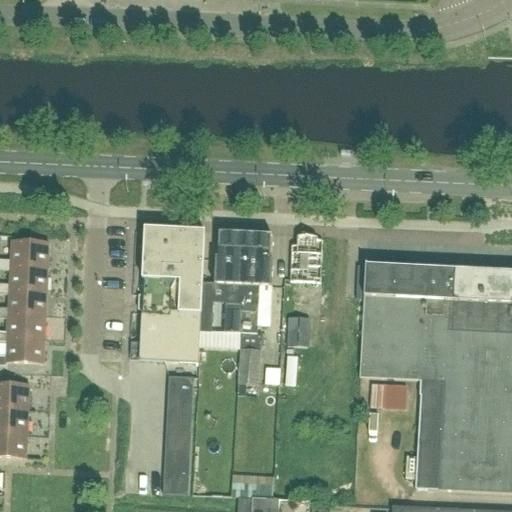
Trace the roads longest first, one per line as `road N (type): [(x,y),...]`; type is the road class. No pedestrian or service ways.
road 1 (unclassified): [(481,13),(418,33),(0,13)]
road 2 (tertiary): [(511,186),(98,168)]
road 3 (residential): [(92,348),(98,168)]
